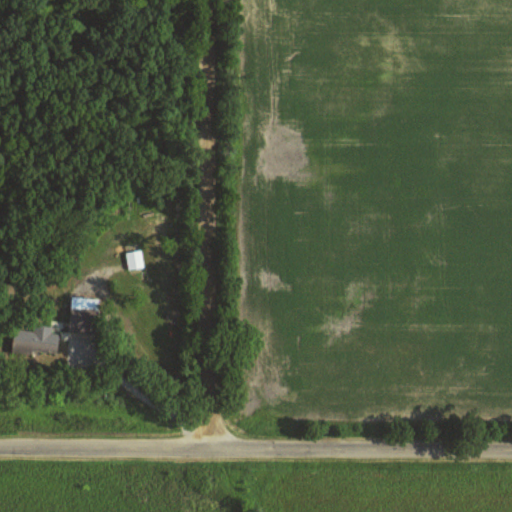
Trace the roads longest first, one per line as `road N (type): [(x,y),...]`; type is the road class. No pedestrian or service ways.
road 1 (residential): [(511,455),(0,452)]
road 2 (residential): [(209,454),(204,0)]
